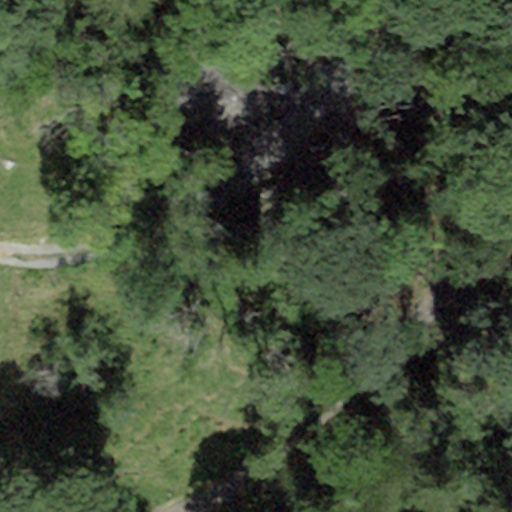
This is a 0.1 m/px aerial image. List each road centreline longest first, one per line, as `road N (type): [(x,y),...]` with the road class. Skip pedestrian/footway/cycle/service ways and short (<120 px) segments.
road 1 (track): [(0,250),(66,256),(90,249),(138,218),(396,108),(495,85),(511,99)]
road 2 (track): [(511,254),(403,366),(219,511)]
